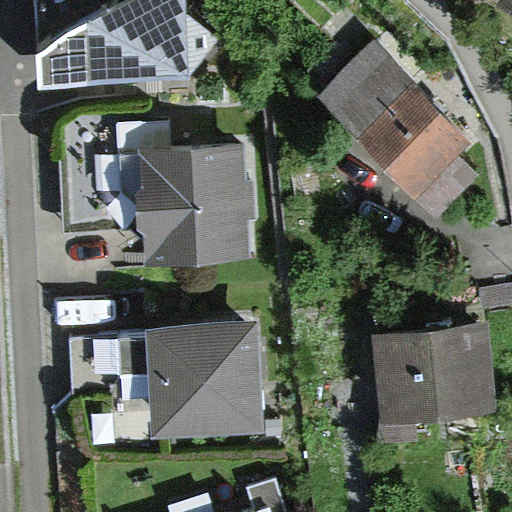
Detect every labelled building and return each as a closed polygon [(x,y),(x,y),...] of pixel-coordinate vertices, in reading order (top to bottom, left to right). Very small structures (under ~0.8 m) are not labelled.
[(40,89),(183,75),(224,43),(199,16),(187,17),(186,0),(134,0),(38,55),(40,89)] [(511,0),(499,0),(496,6),(511,14),(511,0)] [(469,139),(375,40),(321,92),(437,213),(476,176),(454,153),(469,139)] [(249,144),(140,145),(141,157),(120,158),(122,189),(137,203),(137,228),(146,228),(146,264),(249,264),(249,144)] [(485,320),(375,335),(388,439),(415,435),(413,420),(497,409),(485,320)] [(258,326),(149,328),(145,336),(96,337),(97,374),(121,374),(121,401),(152,400),(153,434),(259,433),(258,326)] [(246,488),(254,511),(287,511),(276,478),(246,488)] [(220,511),(215,492),(177,502),(180,511),(220,511)]
